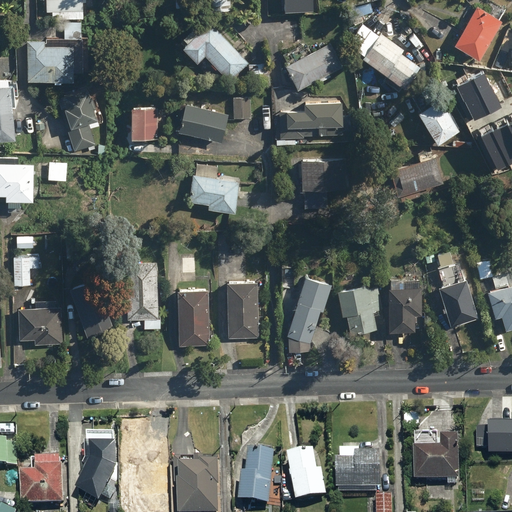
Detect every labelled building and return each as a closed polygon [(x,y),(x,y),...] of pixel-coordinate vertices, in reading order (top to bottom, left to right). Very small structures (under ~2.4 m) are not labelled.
[(87,0),(49,0),(50,9),(55,9),(55,17),(88,15),(87,0)] [(229,0),(207,0),(208,12),(230,11),(229,0)] [(284,0),(285,9),(313,8),(312,0),(284,0)] [(502,20),(476,5),(457,35),(453,43),(478,58),(502,20)] [(249,62),(208,19),(178,48),(193,64),(202,56),(227,82),(249,62)] [(369,30),(362,23),(348,38),(352,46),(355,52),(361,56),(359,59),(381,75),(384,77),(381,81),(396,93),(399,89),(401,90),(410,78),(409,78),(418,66),(399,53),(390,66),(389,65),(401,49),(378,33),(376,36),(369,30)] [(79,76),(79,67),(94,66),(92,34),(77,34),(77,33),(29,36),(31,78),(79,76)] [(329,43),(281,64),(293,90),(339,68),(329,43)] [(288,52),(280,55),(284,62),(291,59),(288,52)] [(267,63),(247,65),(248,86),(268,85),(267,63)] [(485,110),(500,103),(483,69),(468,76),(485,110)] [(468,118),(485,110),(468,76),(452,84),(468,118)] [(15,78),(0,80),(0,137),(24,134),(20,103),(19,95),(21,95),(21,81),(16,82),(15,78)] [(100,141),(93,119),(105,115),(96,83),(67,91),(71,104),(63,107),(76,149),(100,141)] [(253,91),(235,92),(236,116),(254,115),(253,91)] [(234,110),(191,98),(183,128),(226,140),(234,110)] [(438,100),(415,114),(433,145),(457,131),(438,100)] [(162,101),(137,101),(136,136),(161,137),(162,101)] [(338,101),(299,103),(300,111),(277,111),(277,138),(302,138),(302,137),(340,135),(338,101)] [(370,119),(370,104),(361,104),(361,119),(370,119)] [(508,159),(511,156),(511,126),(507,118),(491,125),(508,159)] [(493,166),(508,159),(491,125),(476,133),(493,166)] [(10,197),(12,197),(12,203),(25,203),(25,197),(38,197),(38,161),(22,161),(22,155),(11,156),(11,154),(0,154),(0,192),(10,192),(10,197)] [(433,157),(386,170),(393,196),(440,183),(433,157)] [(343,158),(296,158),(296,190),(317,190),(343,190),(343,158)] [(70,160),(52,159),(51,178),(69,179),(70,160)] [(198,172),(196,172),(193,197),(213,200),(212,205),(240,208),(241,201),(244,177),(220,174),(221,163),(199,161),(198,172)] [(326,199),(301,199),(302,208),(326,208),(326,199)] [(84,236),(67,237),(68,256),(86,255),(84,236)] [(448,250),(433,255),(437,267),(452,262),(448,250)] [(33,284),(33,265),(42,265),(42,254),(30,254),(16,254),(16,284),(33,284)] [(432,254),(423,257),(425,264),(434,261),(432,254)] [(507,271),(492,275),(488,258),(473,261),(477,279),(490,277),(493,288),(483,291),(491,319),(499,317),(503,332),(511,328),(511,283),(507,271)] [(160,259),(131,259),(131,316),(147,316),(147,327),(163,327),(163,314),(162,314),(160,259)] [(71,261),(62,261),(62,278),(71,278),(71,261)] [(439,286),(435,287),(448,327),(477,318),(464,278),(462,278),(457,263),(435,269),(439,286)] [(101,275),(74,284),(91,335),(118,326),(101,275)] [(307,339),(317,310),(321,312),(329,285),(325,284),(302,276),(282,335),(285,336),(286,352),(308,351),(307,342),(307,339)] [(255,282),(223,283),(225,339),(257,338),(255,282)] [(214,284),(183,284),(183,343),(213,344),(214,284)] [(375,330),(371,313),(381,310),(375,285),(366,287),(365,284),(333,291),(339,315),(343,314),(348,336),(375,330)] [(419,288),(410,288),(384,288),(385,333),(412,332),(412,316),(420,316),(419,288)] [(291,291),(283,290),(282,298),(291,299),(291,291)] [(67,334),(66,334),(65,303),(23,305),(24,338),(39,337),(39,342),(67,342),(67,334)] [(132,350),(132,330),(112,330),(112,350),(132,350)] [(475,450),(485,450),(485,459),(511,458),(511,426),(475,428),(475,450)] [(413,452),(410,452),(411,484),(458,482),(456,450),(455,440),(437,441),(437,436),(412,437),(413,452)] [(0,466),(19,466),(19,445),(13,445),(13,442),(0,442),(0,466)] [(122,459),(121,459),(122,444),(96,444),(96,460),(79,488),(101,502),(121,469),(122,459)] [(243,452),(241,476),(237,475),(234,505),(250,507),(268,508),(273,455),(243,452)] [(293,505),(321,499),(324,498),(319,473),(315,474),(311,454),(283,460),(293,505)] [(221,511),(223,481),(222,481),(222,460),(208,461),(207,456),(198,457),(198,464),(185,463),(185,458),(176,458),(176,483),(182,483),(181,511),(221,511)] [(377,456),(352,456),(352,462),(332,463),(333,492),(379,491),(378,462),(377,462),(377,456)] [(38,459),(38,472),(26,472),(26,505),(68,504),(68,481),(69,481),(68,466),(65,466),(65,459),(38,459)] [(140,464),(140,482),(134,482),(134,508),(142,508),(167,508),(167,464),(140,464)] [(391,511),(391,497),(374,497),(374,511),(391,511)]
